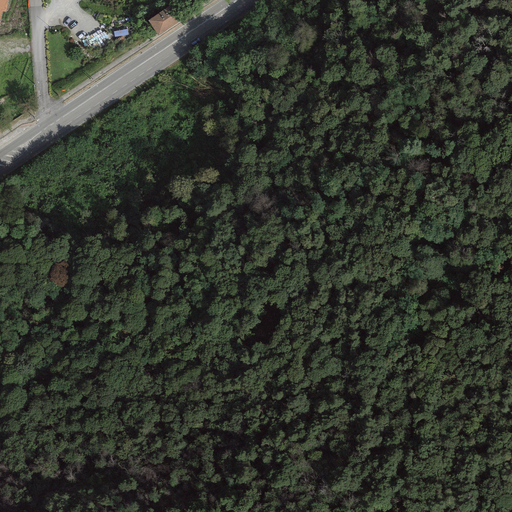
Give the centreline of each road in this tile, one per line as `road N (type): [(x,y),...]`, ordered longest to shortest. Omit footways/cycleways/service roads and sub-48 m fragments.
road 1 (secondary): [(73,111),(246,0)]
road 2 (residential): [(44,127),(34,0)]
